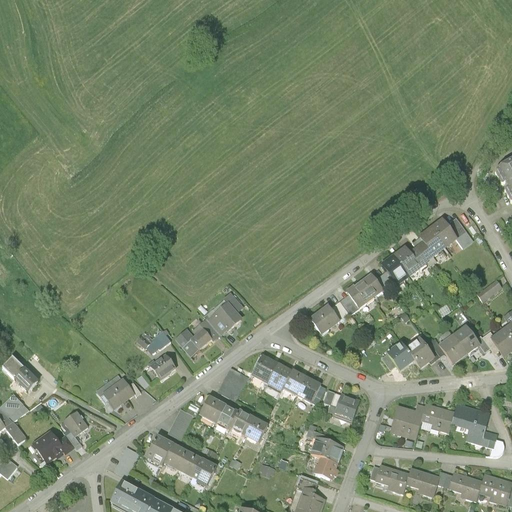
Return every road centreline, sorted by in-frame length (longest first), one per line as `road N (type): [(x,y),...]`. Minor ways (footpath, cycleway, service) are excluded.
road 1 (residential): [(265,334),(449,200),(474,207),(511,272)]
road 2 (residential): [(92,462),(265,334)]
road 3 (residential): [(511,460),(494,465),(362,451)]
road 4 (residential): [(265,334),(381,392)]
